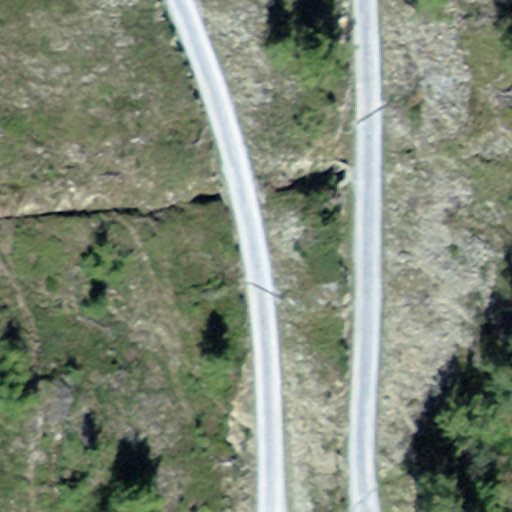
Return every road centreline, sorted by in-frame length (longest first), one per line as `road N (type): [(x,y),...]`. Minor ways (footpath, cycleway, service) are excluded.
road 1 (track): [(268,511),(254,257),(227,138),(178,0)]
road 2 (track): [(363,0),(365,511)]
